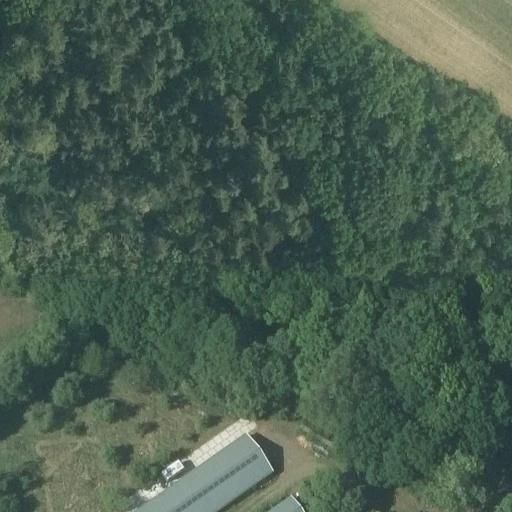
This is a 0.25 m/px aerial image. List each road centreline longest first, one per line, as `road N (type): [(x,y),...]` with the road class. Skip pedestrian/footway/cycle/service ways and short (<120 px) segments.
road 1 (track): [(430,281),(83,251),(0,230)]
road 2 (track): [(231,0),(430,281)]
road 3 (track): [(430,281),(498,399),(502,435),(467,511)]
